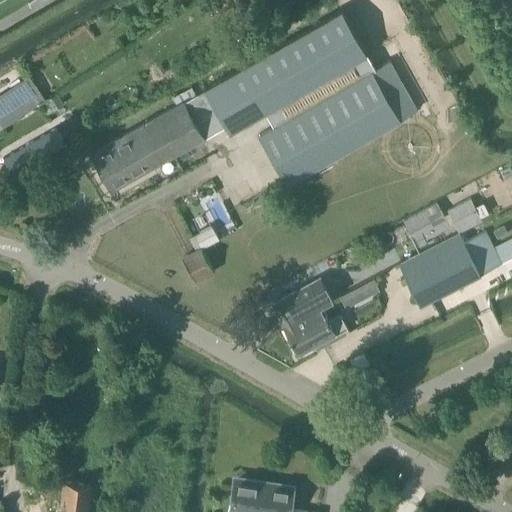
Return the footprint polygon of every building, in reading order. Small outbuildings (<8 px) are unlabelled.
[(182,102),(203,138),(214,132),(215,132),(225,126),(229,132),(265,111),(273,126),(259,134),(288,184),(399,120),(392,107),(409,97),(389,60),(375,68),(366,53),(341,9),(204,88),(205,89),(195,95),(191,88),(173,98),(176,105),(182,102)] [(0,130),(9,124),(39,105),(45,101),(34,83),(29,76),(0,95),(0,130)] [(56,94),(45,101),(39,105),(47,115),(62,105),(56,94)] [(182,102),(176,105),(91,153),(112,189),(132,178),(162,162),(203,138),(182,102)] [(10,172),(13,176),(33,164),(37,162),(50,155),(61,148),(65,146),(55,128),(28,144),(3,159),(10,172)] [(500,171),(504,180),(511,175),(511,168),(510,166),(500,171)] [(447,210),(458,232),(481,221),(470,199),(447,210)] [(403,221),(409,232),(443,214),(437,203),(403,221)] [(192,232),(196,245),(218,238),(214,225),(192,232)] [(501,263),(494,248),(485,231),(464,242),(459,233),(398,264),(419,305),(501,263)] [(181,258),(195,281),(214,272),(201,248),(181,258)] [(273,304),(284,324),(321,305),(331,300),(326,289),(316,294),(311,284),(273,304)] [(341,296),(345,304),(353,299),(349,292),(341,296)] [(321,305),(284,324),(282,325),(298,354),(323,341),(325,345),(338,338),(336,334),(347,328),(339,312),(327,318),(321,305)] [(85,511),(89,484),(65,481),(62,503),(58,503),(56,511),(85,511)] [(235,481),(231,506),(252,510),(252,511),(308,511),(293,510),(292,511),(287,511),(290,489),(235,481)]
